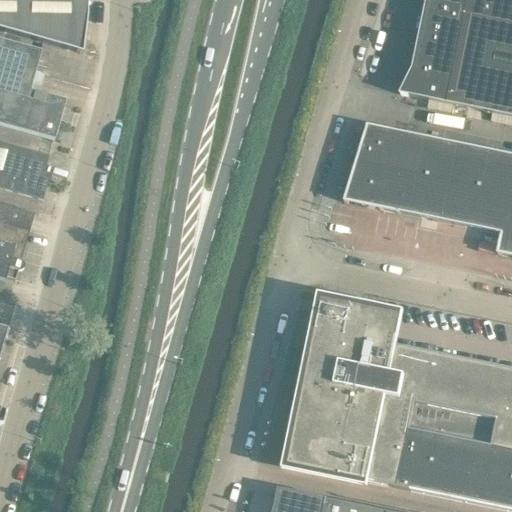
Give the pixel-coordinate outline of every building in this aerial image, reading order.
[(0,0),(0,29),(82,53),(86,16),(86,0),(0,0)] [(511,0),(427,0),(413,69),(408,79),(400,95),(409,97),(415,98),(511,117),(511,0)] [(0,126),(54,141),(65,101),(30,91),(41,52),(0,40),(0,126)] [(400,214),(499,234),(511,169),(511,155),(368,126),(347,193),(355,205),(400,214)] [(0,188),(42,200),(47,183),(41,182),(48,156),(0,142),(0,188)] [(511,169),(499,234),(501,235),(497,255),(511,257),(511,169)] [(0,279),(5,281),(6,277),(14,280),(17,271),(19,271),(21,270),(23,269),(23,267),(24,265),(23,263),(22,262),(20,261),(33,214),(0,205),(0,279)] [(368,488),(369,483),(511,511),(511,369),(397,346),(404,312),(318,295),(282,471),(338,482),(368,488)] [(0,324),(10,327),(16,304),(0,299),(0,324)] [(386,511),(334,501),(278,489),(273,511),(386,511)]
